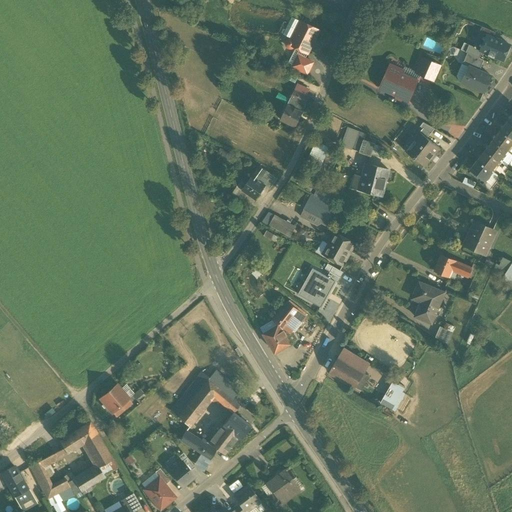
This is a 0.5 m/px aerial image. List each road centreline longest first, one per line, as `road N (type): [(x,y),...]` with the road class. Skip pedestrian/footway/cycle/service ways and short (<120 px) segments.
road 1 (residential): [(511,72),(377,250),(289,405)]
road 2 (residential): [(361,0),(303,144),(215,283)]
road 3 (secondary): [(215,283),(141,0)]
road 4 (residential): [(215,283),(0,464)]
road 5 (residential): [(289,405),(174,511)]
road 6 (secondary): [(289,405),(215,283)]
road 7 (track): [(150,511),(78,397)]
road 8 (secondary): [(359,511),(289,405)]
